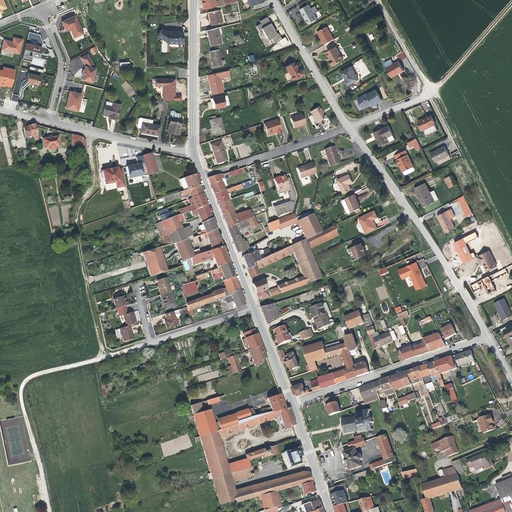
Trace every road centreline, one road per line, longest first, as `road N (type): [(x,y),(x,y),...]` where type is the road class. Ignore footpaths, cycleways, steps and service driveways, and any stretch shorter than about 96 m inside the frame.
road 1 (track): [(511,248),(436,90),(511,4)]
road 2 (residential): [(349,127),(487,336)]
road 3 (track): [(86,131),(92,185),(75,214),(104,357)]
road 4 (residential): [(292,406),(487,336)]
road 5 (residential): [(202,176),(349,127)]
road 6 (residential): [(48,121),(60,63),(42,16),(0,24)]
road 7 (tertiary): [(194,0),(193,149)]
road 8 (residential): [(273,0),(349,127)]
road 9 (residential): [(193,149),(48,121)]
road 10 (tertiary): [(202,176),(253,308)]
road 11 (track): [(0,376),(33,375),(134,347)]
